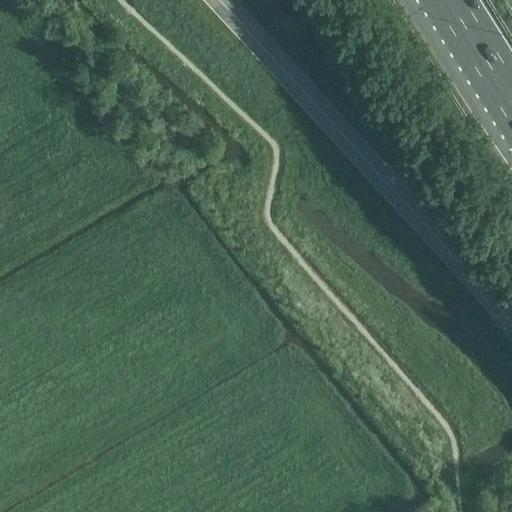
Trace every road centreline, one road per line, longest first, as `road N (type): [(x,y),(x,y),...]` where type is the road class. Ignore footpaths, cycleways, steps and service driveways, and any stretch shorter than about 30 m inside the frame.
road 1 (tertiary): [(511,324),(212,0)]
road 2 (motorway): [(447,0),(511,102)]
